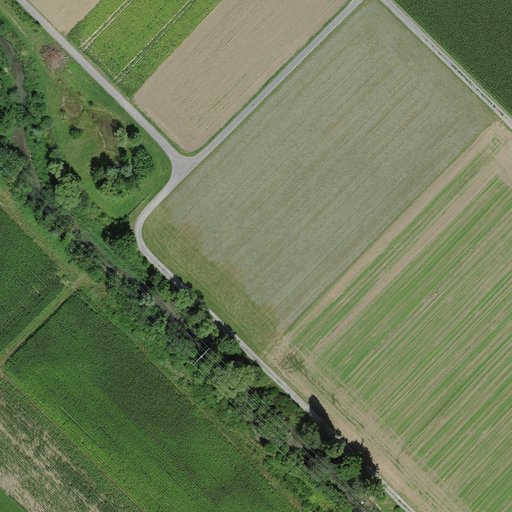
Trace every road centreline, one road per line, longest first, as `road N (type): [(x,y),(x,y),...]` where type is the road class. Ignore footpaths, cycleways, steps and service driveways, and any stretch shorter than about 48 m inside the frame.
road 1 (track): [(352,0),(126,230),(411,511)]
road 2 (track): [(18,0),(185,166)]
road 3 (track): [(382,0),(511,126)]
